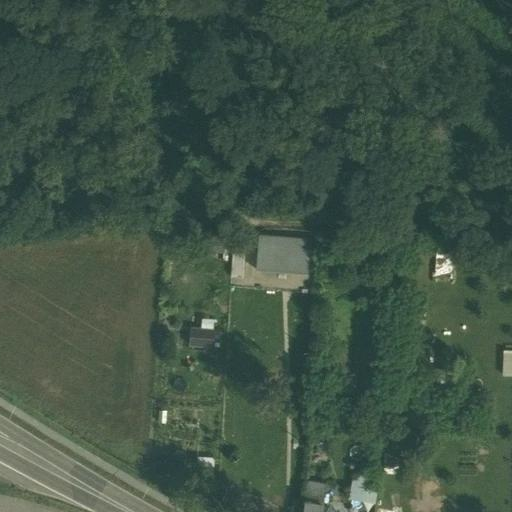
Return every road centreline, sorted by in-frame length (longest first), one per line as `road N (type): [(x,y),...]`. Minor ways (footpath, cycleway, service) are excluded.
road 1 (track): [(511,217),(0,215)]
road 2 (secondary): [(134,511),(0,436)]
